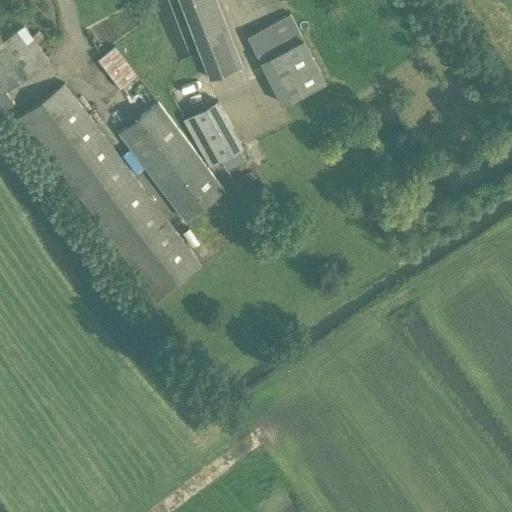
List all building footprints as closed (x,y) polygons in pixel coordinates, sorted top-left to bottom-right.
[(180,0),(211,78),(242,66),(216,0),(180,0)] [(282,104),(324,82),(289,14),(247,36),(282,104)] [(0,38),(0,112),(14,103),(6,92),(49,61),(24,25),(2,41),(0,38)] [(138,78),(115,45),(98,58),(122,90),(138,78)] [(156,299),(201,266),(63,83),(19,117),(156,299)] [(217,99),(183,117),(209,165),(243,147),(217,99)] [(185,219),(224,190),(158,102),(119,131),(185,219)]
